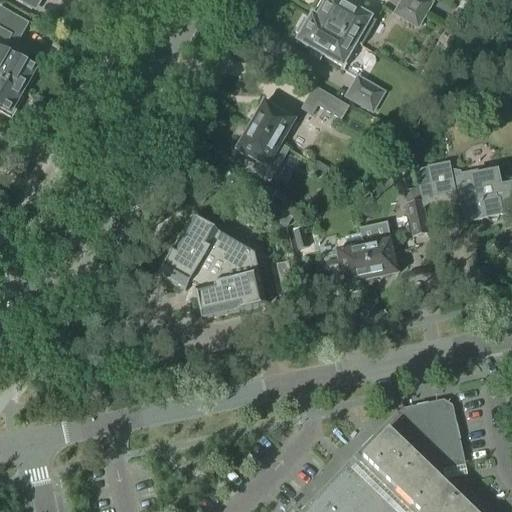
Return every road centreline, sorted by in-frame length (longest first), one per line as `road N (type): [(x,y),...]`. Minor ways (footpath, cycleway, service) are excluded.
road 1 (residential): [(32,443),(511,339)]
road 2 (residential): [(17,312),(63,300),(235,0)]
road 3 (tertiary): [(17,312),(194,0)]
road 4 (residential): [(155,0),(2,263),(17,312)]
